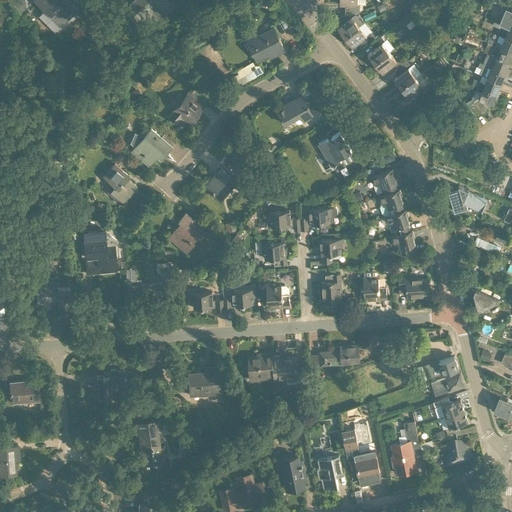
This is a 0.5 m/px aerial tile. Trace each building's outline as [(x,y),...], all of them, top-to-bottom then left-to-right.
[(67,10),(70,8),(72,6),(66,0),(34,0),(44,11),(49,6),(60,17),(67,10)] [(172,7),(165,0),(134,0),(128,6),(142,20),(149,14),(150,14),(151,13),(149,11),(154,5),(158,10),(154,14),(159,19),(172,7)] [(366,5),(366,0),(340,0),(340,4),(346,4),(346,11),(359,11),(360,11),(360,4),(363,5),(366,5)] [(381,12),(388,9),(385,3),(378,6),(381,12)] [(499,23),(511,29),(511,10),(506,8),(499,23)] [(374,10),(367,14),(369,19),(377,16),(374,10)] [(359,14),(359,11),(346,11),(345,14),(339,19),(343,23),(338,28),(345,38),(360,27),(365,22),(359,14)] [(410,30),(412,28),(415,25),(411,20),(407,24),(406,25),(410,30)] [(492,25),(502,29),(507,31),(505,38),(511,40),(511,29),(499,23),(494,21),(492,25)] [(462,43),(468,29),(458,25),(456,32),(457,33),(454,40),(462,43)] [(285,50),(273,27),(258,35),(257,33),(247,39),(257,59),(273,51),(275,55),(285,50)] [(371,33),(367,36),(360,27),(345,38),(353,47),(359,42),(363,47),(375,38),(371,33)] [(511,40),(505,38),(500,35),(497,41),(489,38),(488,42),(495,45),(511,52),(511,40)] [(375,63),(390,52),(382,43),(385,41),(382,36),(371,44),(375,48),(368,54),(375,63)] [(511,57),(511,52),(495,45),(490,55),(496,58),(509,64),(511,58),(511,57)] [(429,57),(433,51),(428,47),(424,53),(429,57)] [(398,69),(403,65),(399,60),(397,62),(390,52),(375,63),(382,73),(394,63),(398,69)] [(461,55),(458,53),(455,61),(465,65),(468,58),(461,55)] [(496,58),(490,55),(487,53),(483,64),(479,62),(508,75),(510,70),(507,69),(509,64),(496,58)] [(445,68),(440,61),(433,66),(439,73),(445,68)] [(238,87),(264,72),(259,64),(255,66),(253,62),(237,71),(238,73),(232,77),(238,87)] [(399,90),(416,77),(409,68),(411,66),(407,62),(403,65),(398,69),(395,71),(398,76),(395,79),(399,85),(397,87),(399,90)] [(506,79),(508,75),(479,62),(478,67),(490,72),(487,78),(501,84),(503,78),(506,79)] [(416,77),(399,90),(402,93),(404,91),(409,97),(416,92),(420,97),(425,93),(421,89),(423,87),(416,77)] [(498,89),(501,84),(487,78),(485,84),(480,82),(478,86),(483,88),(499,95),(501,91),(498,89)] [(497,99),(499,95),(483,88),(478,86),(471,100),(471,99),(465,103),(468,106),(473,102),(482,114),(487,110),(490,103),(492,104),(495,98),(497,99)] [(136,88),(130,93),(135,100),(142,95),(136,88)] [(188,124),(204,105),(188,92),(171,111),(173,112),(168,118),(175,124),(181,118),(188,124)] [(314,117),(302,95),(276,109),(285,125),(300,117),(304,123),(314,117)] [(477,118),(482,114),(473,102),(468,106),(477,118)] [(150,128),(143,136),(134,132),(129,143),(134,147),(131,150),(148,165),(157,155),(160,158),(165,152),(170,146),(150,128)] [(334,165),(337,164),(336,163),(342,160),(340,158),(352,151),(340,131),(318,144),(331,166),(334,165)] [(276,145),(271,142),(267,148),(273,152),(276,145)] [(223,200),(240,179),(220,162),(213,170),(216,173),(205,186),(222,201),(223,199),(223,200)] [(122,203),(136,187),(127,178),(129,176),(114,163),(102,176),(113,186),(112,188),(111,187),(106,192),(120,205),(122,203)] [(397,191),(395,185),(396,184),(393,174),(394,174),(392,169),(372,177),(375,185),(380,184),(384,195),(397,191)] [(482,211),(487,201),(468,193),(469,191),(459,186),(461,195),(451,198),(455,212),(468,208),(467,204),(482,211)] [(403,211),(401,205),(403,205),(400,195),(401,195),(400,190),(397,191),(384,195),(379,196),(381,205),(381,207),(383,215),(385,216),(390,215),(403,211)] [(360,191),(354,193),(356,202),(362,200),(360,191)] [(104,204),(98,202),(96,208),(102,210),(104,204)] [(90,207),(86,209),(92,219),(99,214),(96,209),(93,211),(90,207)] [(300,218),(301,231),(308,230),(308,225),(330,223),(330,216),(332,216),(336,215),(338,213),(337,208),(336,207),(331,208),(310,209),(310,217),(300,218)] [(410,232),(408,225),(409,225),(406,215),(407,215),(406,210),(403,211),(390,215),(385,216),(388,225),(393,223),(396,235),(410,232)] [(301,231),(300,218),(291,219),(290,211),(268,212),(269,221),(271,221),(272,227),(294,226),(295,231),(301,231)] [(200,237),(205,230),(184,212),(177,221),(179,223),(167,236),(186,253),(194,244),(192,242),(198,235),(200,237)] [(366,213),(360,215),(363,221),(368,219),(366,213)] [(234,220),(223,223),(226,234),(237,231),(234,220)] [(396,235),(391,236),(393,245),(399,244),(400,249),(389,252),(391,259),(415,253),(413,246),(415,246),(413,236),(414,236),(412,231),(410,232),(396,235)] [(233,239),(239,244),(244,238),(237,233),(233,239)] [(320,262),(333,261),(332,254),(341,253),(341,247),(343,247),(342,233),(334,233),(335,239),(321,240),(321,251),(319,251),(320,262)] [(498,253),(501,246),(477,236),(474,243),(498,253)] [(106,244),(106,238),(84,240),(86,274),(116,271),(114,244),(106,244)] [(284,253),(283,243),(270,244),(270,241),(262,241),(262,244),(262,253),(265,253),(265,259),(274,259),(275,266),(287,265),(286,253),(284,253)] [(173,298),(170,263),(147,265),(148,272),(157,272),(157,282),(141,284),(141,281),(137,281),(136,265),(129,266),(131,290),(141,289),(142,300),(173,298)] [(270,275),(265,271),(261,277),(266,281),(270,275)] [(341,303),(340,288),(341,288),(340,274),(325,275),(326,282),(322,282),(322,290),(323,290),(324,304),(341,303)] [(48,277),(47,276),(38,276),(36,277),(38,301),(38,308),(42,310),(53,310),(53,307),(58,307),(70,306),(69,288),(58,288),(58,286),(58,277),(48,277)] [(372,279),(372,276),(363,277),(365,299),(376,298),(376,300),(387,299),(386,287),(379,287),(378,278),(372,279)] [(413,279),(413,278),(398,279),(400,296),(407,296),(407,298),(415,298),(415,296),(429,295),(428,278),(413,279)] [(500,290),(502,286),(487,280),(485,284),(500,290)] [(275,286),(275,284),(266,285),(268,306),(276,306),(276,308),(290,307),(289,288),(286,286),(275,286)] [(224,299),(225,312),(231,311),(231,306),(253,304),(253,298),(255,297),(254,289),(233,290),(233,298),(224,299)] [(481,311),(496,303),(497,299),(475,290),(473,294),(477,309),(481,311)] [(225,312),(224,299),(213,300),(212,292),(190,294),(191,302),(194,302),(194,308),(216,307),(217,312),(225,312)] [(0,300),(0,318),(8,318),(8,300),(0,300)] [(359,362),(358,345),(341,346),(341,350),(320,352),(321,365),(330,365),(330,360),(342,359),(342,364),(359,362)] [(397,366),(420,359),(419,353),(416,345),(393,352),(397,366)] [(483,350),(480,358),(489,362),(492,353),(483,350)] [(511,355),(505,352),(501,362),(511,366),(511,355)] [(274,378),(272,357),(272,353),(264,353),(265,357),(248,358),(250,380),(274,378)] [(272,357),(274,378),(274,382),(298,381),(296,358),(280,360),(280,356),(272,357)] [(427,379),(458,369),(459,369),(454,357),(439,362),(432,364),(423,367),(427,379)] [(189,395),(219,393),(217,367),(205,367),(205,371),(188,373),(189,395)] [(116,371),(116,369),(103,370),(104,375),(97,376),(98,399),(98,398),(112,398),(111,390),(126,389),(125,370),(116,371)] [(464,385),(460,372),(448,376),(431,382),(435,394),(464,385)] [(11,402),(39,400),(38,380),(9,382),(11,402)] [(446,417),(464,411),(461,399),(450,403),(448,397),(434,401),(439,418),(445,416),(446,417)] [(511,401),(500,397),(494,411),(507,417),(511,405),(511,401)] [(384,408),(377,412),(380,418),(387,414),(384,408)] [(464,411),(446,417),(449,428),(446,429),(448,435),(460,431),(458,425),(468,422),(464,411)] [(139,452),(142,472),(167,469),(163,447),(161,448),(158,431),(162,430),(160,420),(148,421),(147,413),(136,414),(137,422),(134,423),(135,434),(139,433),(142,452),(139,452)] [(285,415),(278,417),(279,423),(286,422),(285,415)] [(397,474),(417,470),(410,437),(418,435),(414,420),(404,423),(406,435),(398,437),(399,443),(391,445),(397,474)] [(359,452),(354,429),(342,432),(345,450),(347,460),(355,458),(360,482),(381,478),(375,448),(359,452)] [(422,450),(434,446),(431,440),(420,444),(422,450)] [(455,466),(467,463),(471,450),(463,441),(450,444),(446,456),(455,466)] [(0,474),(15,474),(14,454),(18,454),(18,445),(0,446),(0,474)] [(342,474),(338,455),(318,460),(320,469),(326,468),(328,477),(322,478),(324,489),(333,487),(333,488),(338,487),(336,476),(342,474)] [(299,461),(298,457),(283,460),(285,470),(283,470),(287,490),(305,487),(304,482),(306,481),(302,461),(299,461)] [(254,484),(252,474),(237,477),(240,493),(234,494),(232,488),(221,491),(225,511),(258,504),(256,496),(264,494),(262,483),(254,484)] [(163,511),(164,504),(139,503),(139,511),(140,511),(139,511),(163,511)]
